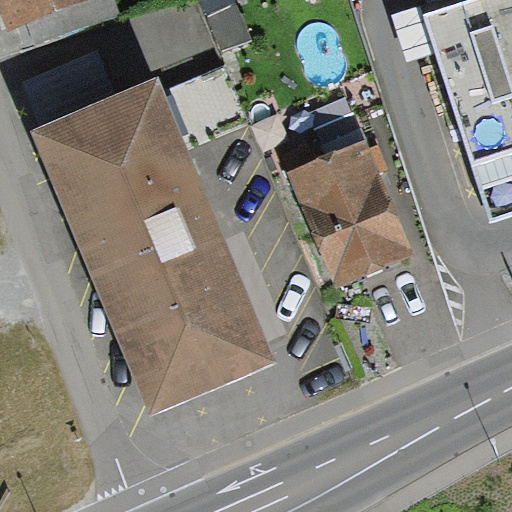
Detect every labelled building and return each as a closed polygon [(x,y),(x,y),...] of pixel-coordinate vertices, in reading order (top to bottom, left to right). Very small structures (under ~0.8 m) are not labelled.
[(0,0),(0,17),(2,17),(10,40),(106,6),(103,0),(0,0)] [(511,0),(501,0),(424,24),(436,61),(490,234),(511,226),(511,0)] [(238,7),(207,19),(223,58),(253,46),(238,7)] [(436,61),(424,24),(421,14),(393,23),(408,69),(436,61)] [(34,151),(151,437),(279,384),(160,96),(125,111),(102,56),(22,89),(45,147),(34,151)] [(360,133),(322,148),(329,166),(367,150),(360,133)] [(285,183),(335,301),(416,266),(378,177),(387,173),(378,152),(369,156),(367,150),(329,166),(322,148),(320,143),(281,160),(290,181),(285,183)]
